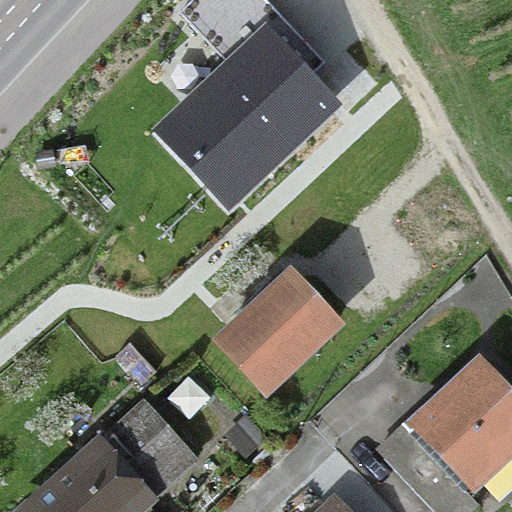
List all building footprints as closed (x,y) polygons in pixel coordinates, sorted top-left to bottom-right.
[(334,115),(262,41),(159,141),(230,215),(334,115)] [(291,280),(222,344),(265,391),(334,326),(291,280)] [(420,425),(474,483),(511,448),(511,406),(478,370),(420,425)] [(147,409),(34,510),(35,511),(130,511),(191,458),(147,409)] [(418,495),(433,511),(471,511),(478,506),(444,470),(418,495)]
